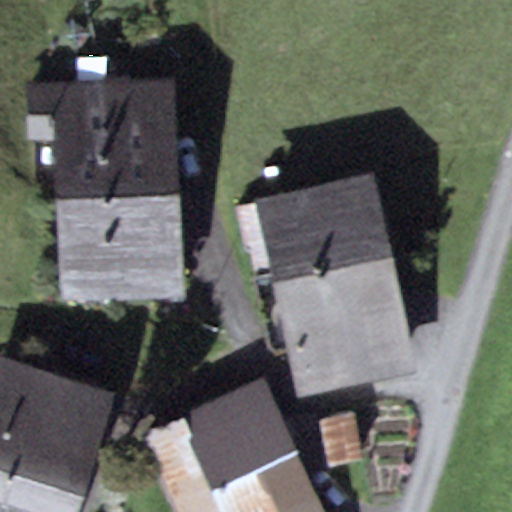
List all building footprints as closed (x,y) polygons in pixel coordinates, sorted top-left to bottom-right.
[(62,131),(64,186),(164,181),(158,79),(126,81),(126,74),(107,75),(107,82),(28,86),(31,133),(62,131)] [(260,271),(284,266),(375,248),(358,178),(245,202),(260,271)] [(68,280),(168,277),(164,181),(64,186),(68,280)] [(401,361),(375,248),(284,266),(260,271),(256,272),(272,342),(300,335),(308,371),(329,376),(401,361)] [(0,373),(0,459),(71,481),(99,388),(43,370),(46,360),(31,355),(28,366),(5,359),(0,373)] [(182,420),(200,459),(273,426),(256,387),(187,417),(182,420)] [(321,416),(329,459),(360,453),(351,410),(321,416)] [(145,436),(179,511),(196,511),(219,502),(200,459),(182,420),(145,436)] [(219,502),(226,499),(292,469),(273,426),(200,459),(219,502)] [(59,511),(71,481),(0,459),(0,511),(59,511)] [(231,511),(311,511),(292,469),(226,499),(231,511)]
